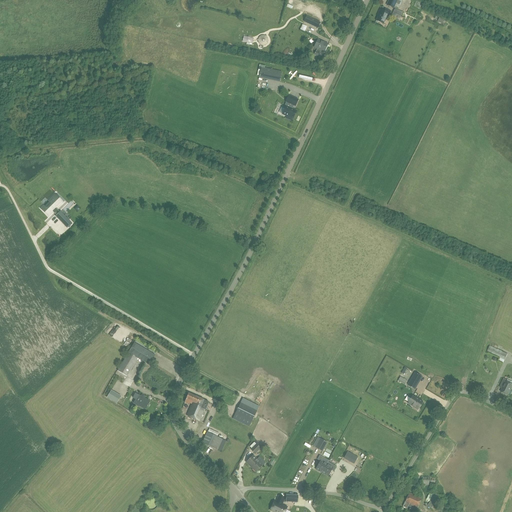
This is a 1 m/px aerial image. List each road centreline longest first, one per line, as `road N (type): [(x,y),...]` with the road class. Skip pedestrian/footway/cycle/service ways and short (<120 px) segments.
road 1 (tertiary): [(235,492),(181,436),(171,416),(173,394),(366,0)]
road 2 (unclassified): [(235,492),(327,493),(372,507),(400,479),(455,392),(511,414)]
